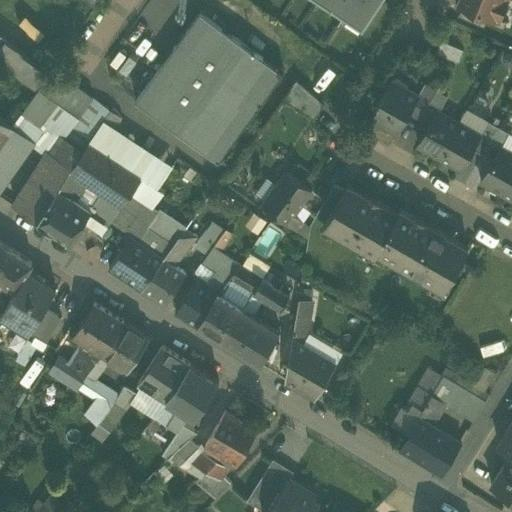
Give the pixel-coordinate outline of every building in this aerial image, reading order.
[(320,0),(363,28),(381,0),(320,0)] [(498,18),(505,0),(459,0),(459,2),(463,3),(489,14),(498,18)] [(458,14),(484,25),(489,14),(463,3),(458,14)] [(218,158),(282,70),(200,11),(136,99),(218,158)] [(0,61),(36,87),(48,70),(0,35),(0,61)] [(441,40),(437,53),(458,62),(464,50),(441,40)] [(52,151),(73,165),(89,141),(104,118),(113,104),(57,64),(39,89),(14,124),(34,137),(52,151)] [(381,122),(398,132),(411,110),(420,94),(419,93),(408,87),(406,82),(396,77),(392,78),(378,102),(389,108),(381,122)] [(284,99),(314,118),(324,103),(297,79),(284,99)] [(411,110),(421,116),(437,88),(425,81),(419,93),(420,94),(411,110)] [(448,95),(437,88),(421,116),(431,122),(439,109),(440,110),(448,95)] [(419,144),(440,156),(459,121),(440,110),(439,109),(431,122),(419,144)] [(0,143),(14,124),(0,114),(0,143)] [(89,141),(98,147),(104,141),(113,128),(115,125),(104,118),(89,141)] [(472,147),(483,153),(498,125),(488,119),(480,133),(472,147)] [(480,133),(459,121),(440,156),(460,168),(472,147),(480,133)] [(0,186),(34,137),(14,124),(0,143),(0,186)] [(509,131),(498,125),(483,153),(493,159),(501,145),(509,131)] [(142,176),(159,187),(172,165),(113,128),(104,141),(98,147),(142,176)] [(103,192),(121,205),(132,190),(142,176),(98,147),(89,141),(73,165),(69,170),(103,192)] [(481,180),(501,192),(511,172),(511,151),(501,145),(493,159),(481,180)] [(16,206),(37,219),(58,187),(69,170),(73,165),(52,151),(16,206)] [(92,209),(103,192),(69,170),(58,187),(91,209),(92,209)] [(263,204),(288,223),(295,214),(313,190),(287,171),(263,204)] [(511,172),(501,192),(511,197),(511,172)] [(159,187),(142,176),(132,190),(137,194),(145,184),(160,194),(163,190),(159,187)] [(376,251),(444,290),(468,247),(401,208),(399,211),(349,183),(345,190),(333,210),(324,225),(375,254),(376,251)] [(145,184),(137,194),(153,205),(160,194),(145,184)] [(323,204),(333,210),(345,190),(334,184),(323,204)] [(37,219),(70,241),(90,212),(92,209),(91,209),(58,187),(37,219)] [(139,240),(150,224),(149,224),(159,208),(153,205),(137,194),(132,190),(121,205),(111,219),(131,233),(131,234),(139,240)] [(121,205),(103,192),(92,209),(90,212),(108,224),(111,219),(121,205)] [(183,225),(159,208),(149,224),(150,224),(175,242),(186,227),(183,225)] [(310,225),(295,214),(288,223),(308,237),(310,225)] [(215,222),(209,230),(218,237),(224,229),(215,222)] [(164,256),(176,264),(198,235),(186,227),(175,242),(164,256)] [(214,242),(218,237),(209,230),(207,229),(196,245),(208,253),(214,242)] [(110,266),(143,288),(164,256),(139,240),(131,234),(110,266)] [(0,278),(16,289),(27,270),(33,261),(0,239),(0,278)] [(228,252),(214,242),(208,253),(202,260),(215,270),(228,252)] [(215,270),(206,283),(218,291),(219,292),(231,276),(240,263),(241,261),(228,252),(215,270)] [(143,288),(165,302),(186,270),(176,264),(164,256),(143,288)] [(206,283),(215,270),(202,260),(196,269),(196,278),(197,278),(206,283)] [(231,276),(254,290),(263,277),(240,263),(231,276)] [(4,308),(34,326),(45,306),(56,288),(27,270),(16,289),(4,308)] [(219,292),(244,307),(254,290),(231,276),(219,292)] [(290,294),(263,277),(254,290),(282,308),(290,294)] [(4,308),(16,289),(0,278),(0,315),(1,314),(4,308)] [(177,310),(198,324),(218,291),(206,283),(197,278),(196,278),(177,310)] [(219,292),(218,291),(198,324),(223,340),(244,307),(219,292)] [(299,300),(292,338),(303,344),(306,337),(312,301),(299,300)] [(81,339),(103,354),(125,320),(95,301),(73,334),(81,339)] [(30,331),(47,341),(51,334),(62,316),(45,306),(34,326),(30,331)] [(281,330),(244,307),(223,340),(260,363),(281,330)] [(4,308),(1,314),(30,331),(34,326),(4,308)] [(149,336),(125,320),(103,354),(128,369),(149,336)] [(335,362),(303,344),(292,338),(286,379),(315,396),(335,362)] [(81,339),(69,359),(88,372),(89,372),(103,354),(81,339)] [(167,400),(167,399),(191,362),(163,344),(160,348),(138,381),(167,400)] [(51,368),(80,386),(88,372),(69,359),(60,353),(51,368)] [(220,381),(191,362),(167,399),(179,407),(168,424),(178,430),(179,431),(184,422),(185,422),(190,414),(195,418),(198,414),(220,381)] [(97,397),(98,397),(107,383),(89,372),(88,372),(80,386),(97,397)] [(447,403),(474,419),(487,398),(444,372),(431,393),(447,403)] [(120,392),(107,383),(98,397),(111,406),(120,392)] [(109,408),(120,415),(138,391),(125,383),(120,392),(111,406),(109,408)] [(431,393),(419,414),(434,424),(447,403),(431,393)] [(109,408),(111,406),(98,397),(97,397),(86,411),(99,421),(109,408)] [(208,446),(221,453),(241,419),(226,410),(206,445),(208,446)] [(462,440),(434,424),(419,414),(399,447),(442,472),(462,440)] [(242,418),(241,419),(221,453),(235,462),(237,462),(257,428),(248,422),(242,418)] [(178,430),(173,438),(163,453),(167,457),(168,458),(171,455),(183,445),(191,437),(198,430),(195,428),(185,422),(184,422),(179,431),(178,430)] [(511,439),(504,434),(498,445),(505,449),(511,439)] [(171,455),(181,464),(186,458),(199,445),(191,437),(183,445),(171,455)] [(186,458),(191,463),(192,462),(203,449),(199,445),(186,458)] [(216,458),(217,458),(221,453),(208,446),(204,449),(204,450),(216,458)] [(202,467),(206,469),(216,458),(204,450),(204,449),(203,449),(192,462),(202,467)] [(511,496),(511,453),(511,452),(491,484),(511,496)] [(235,462),(221,453),(217,458),(231,467),(235,462)] [(258,505),(267,511),(268,510),(289,476),(290,477),(294,470),(273,457),(248,499),(258,505)] [(217,458),(216,458),(206,469),(221,478),(224,474),(231,467),(217,458)] [(199,469),(199,470),(202,467),(192,462),(191,463),(188,467),(197,472),(199,469)] [(210,491),(216,496),(231,481),(224,474),(221,478),(206,469),(203,473),(196,479),(210,491)] [(321,511),(310,505),(316,493),(290,477),(289,476),(268,510),(267,511),(268,511),(269,511),(270,511),(271,511),(321,511)] [(48,490),(37,511),(61,511),(68,499),(48,490)]
